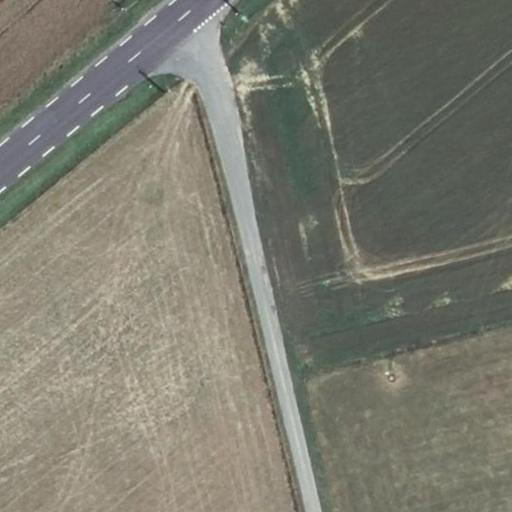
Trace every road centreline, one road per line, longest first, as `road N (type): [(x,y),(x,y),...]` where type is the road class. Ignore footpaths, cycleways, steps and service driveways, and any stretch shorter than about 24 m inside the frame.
road 1 (unclassified): [(309,511),(189,5)]
road 2 (primary): [(0,161),(189,5)]
